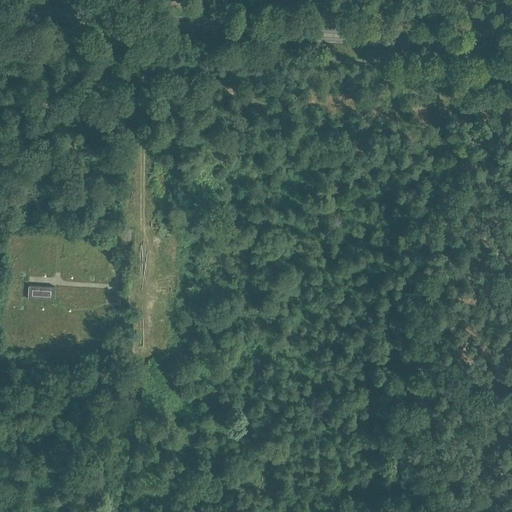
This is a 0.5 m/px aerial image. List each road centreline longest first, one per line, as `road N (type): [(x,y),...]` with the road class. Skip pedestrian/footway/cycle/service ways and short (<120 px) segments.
road 1 (primary): [(0,11),(511,49)]
road 2 (track): [(444,214),(459,105),(490,48)]
